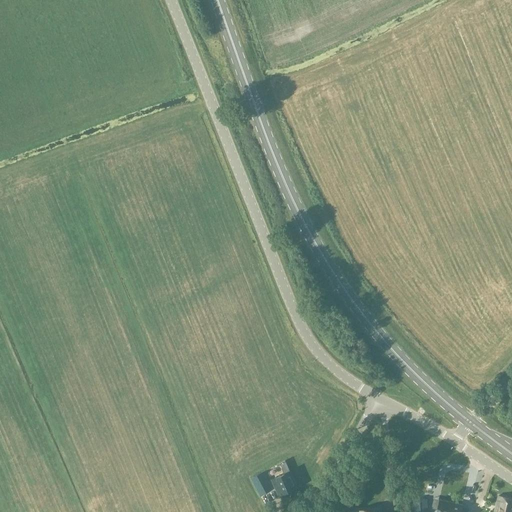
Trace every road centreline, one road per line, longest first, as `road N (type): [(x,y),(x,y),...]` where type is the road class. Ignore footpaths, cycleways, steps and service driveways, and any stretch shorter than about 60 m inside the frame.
road 1 (primary): [(469,422),(377,335),(322,257),(279,170),(216,0)]
road 2 (unclassified): [(377,398),(324,361),(302,331),(170,0)]
